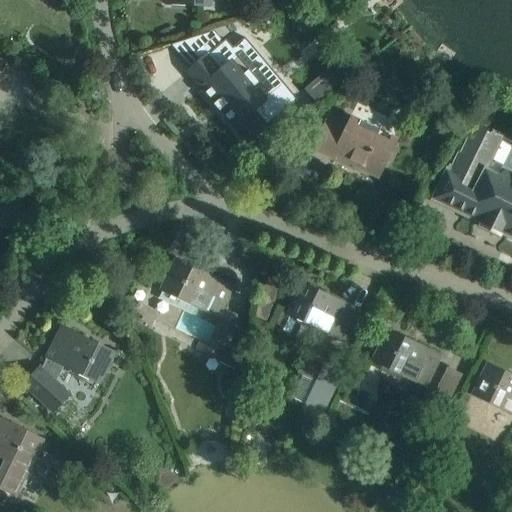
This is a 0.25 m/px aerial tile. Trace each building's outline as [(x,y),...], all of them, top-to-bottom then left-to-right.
[(190,69),(187,71),(202,88),(204,87),(207,90),(207,91),(211,96),(212,97),(216,101),(216,102),(221,108),(222,109),(226,113),(226,114),(230,119),(231,120),(234,123),(233,124),(247,142),(297,101),(282,83),(269,94),(232,49),(225,40),(222,42),(218,38),(208,45),(212,50),(190,69)] [(325,120),(320,131),(311,149),(377,179),(385,161),(396,138),(351,117),(344,130),(325,120)] [(438,184),(440,185),(433,199),(480,222),(484,216),(504,226),(502,230),(511,235),(511,186),(491,176),(491,177),(488,177),(483,175),(482,173),(483,171),(484,171),(501,137),(494,133),(495,132),(491,130),(490,131),(478,125),(472,138),(470,137),(467,143),(466,143),(460,154),(459,154),(457,156),(451,168),(450,167),(448,171),(447,171),(442,181),(440,180),(438,184)] [(159,290),(161,291),(157,300),(199,320),(203,312),(217,319),(224,304),(233,286),(175,258),(159,290)] [(142,306),(153,287),(142,281),(132,301),(142,306)] [(300,282),(292,300),(285,314),(339,341),(345,328),(349,330),(358,310),(300,282)] [(115,353),(60,326),(39,369),(37,367),(20,385),(53,415),(71,394),(56,380),(63,366),(99,385),(115,353)] [(421,394),(433,400),(439,387),(428,381),(440,356),(386,329),(370,361),(424,388),(421,394)] [(201,340),(195,350),(211,358),(215,349),(218,351),(223,341),(210,335),(207,343),(201,340)] [(224,350),(218,361),(235,370),(241,358),(224,350)] [(302,376),(291,398),(304,404),(303,407),(322,416),(340,375),(303,358),(296,373),(302,376)] [(471,395),(511,415),(511,376),(487,364),(478,382),(471,395)] [(0,418),(0,457),(4,460),(0,468),(0,489),(15,497),(27,472),(43,440),(7,422),(0,418)] [(143,484),(135,493),(145,502),(153,493),(143,484)] [(397,490),(391,503),(400,508),(407,494),(397,490)]
